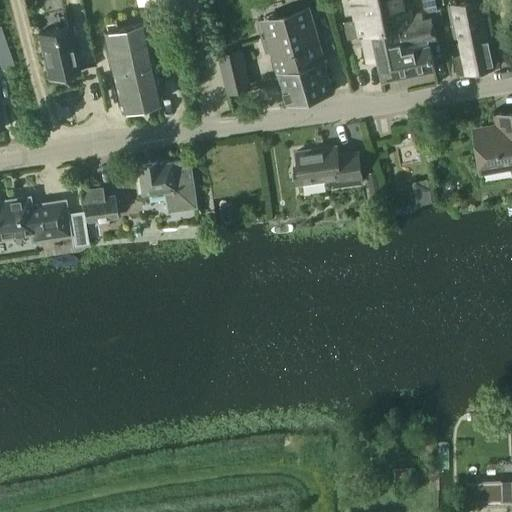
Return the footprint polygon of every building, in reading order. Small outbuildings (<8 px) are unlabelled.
[(373,31),(373,33),(386,30),(382,13),(385,13),(383,0),(351,0),(355,19),(345,21),(348,36),(373,31)] [(409,0),(383,0),(385,13),(382,13),(386,30),(399,27),(405,47),(430,42),(437,41),(431,15),(423,17),(422,9),(412,11),(409,0)] [(436,0),(422,0),(425,12),(438,9),(436,0)] [(487,0),(483,0),(466,3),(480,70),(500,66),(493,32),(490,13),(487,0)] [(480,70),(466,3),(447,7),(453,39),(458,39),(461,55),(454,56),(458,74),(480,70)] [(288,102),(333,90),(310,8),(264,20),(288,102)] [(144,20),(103,30),(121,110),(162,100),(144,20)] [(49,79),(80,72),(69,25),(38,33),(49,79)] [(435,66),(430,42),(405,47),(399,27),(386,30),(373,33),(382,77),(435,66)] [(243,46),(217,52),(226,92),(252,87),(243,46)] [(511,109),(495,112),(496,122),(473,126),(481,169),(511,164),(511,109)] [(292,173),(293,177),(294,180),(297,182),(297,183),(325,179),(327,187),(363,181),(358,151),(338,154),(336,145),(297,151),(299,164),(294,165),(295,166),(293,169),(292,173)] [(142,193),(164,190),(167,210),(195,205),(188,159),(158,163),(158,160),(138,163),(139,175),(136,175),(138,191),(142,191),(142,193)] [(375,169),(364,172),(371,200),(382,198),(375,169)] [(114,194),(83,198),(87,221),(118,217),(114,194)] [(0,200),(0,236),(32,232),(33,239),(69,234),(64,200),(29,206),(28,196),(0,200)] [(502,480),(467,481),(467,500),(503,499),(502,480)]
